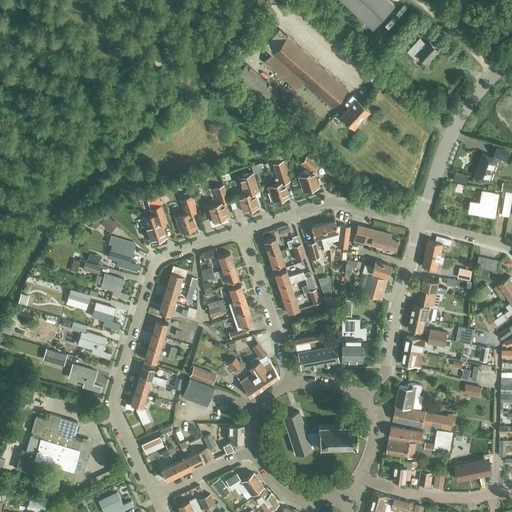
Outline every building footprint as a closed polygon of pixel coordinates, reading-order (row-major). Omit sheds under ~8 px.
[(342,0),(373,28),(395,5),(389,0),(342,0)] [(414,24),(426,35),(431,29),(420,18),(414,24)] [(330,106),(346,88),(279,28),(263,46),(271,53),(264,61),(296,89),(303,81),(330,106)] [(429,41),(426,44),(419,38),(408,50),(415,57),(418,54),(428,63),(439,50),(429,41)] [(219,75),(222,78),(238,59),(235,56),(219,75)] [(231,80),(265,109),(279,92),(245,63),(231,80)] [(275,101),(281,107),(288,100),(281,94),(275,101)] [(340,116),(354,128),(369,110),(352,95),(345,102),(349,106),(340,116)] [(499,156),(506,159),(509,152),(497,147),(493,157),(483,153),(474,175),(489,181),(499,156)] [(253,156),(257,165),(266,161),(263,152),(253,156)] [(268,186),(273,201),(288,196),(284,181),(289,180),(280,154),(271,157),(273,163),(277,177),(274,178),(276,183),(268,186)] [(301,162),(312,171),(317,165),(306,156),(301,162)] [(314,171),(309,173),(309,172),(308,171),(307,170),(305,169),(304,169),(303,169),(302,169),(302,170),(298,172),(299,176),(298,176),(303,191),(318,185),(318,183),(320,182),(319,177),(316,178),(314,171)] [(252,172),(238,177),(244,194),(237,196),(242,211),(259,205),(257,196),(260,195),(252,172)] [(453,180),(466,182),(467,175),(454,173),(453,180)] [(501,189),(511,191),(511,183),(503,182),(501,189)] [(166,195),(171,191),(167,184),(161,188),(166,195)] [(207,206),(212,221),(228,216),(223,201),(228,199),(223,184),(214,187),(219,202),(207,206)] [(479,213),(494,216),(498,193),(483,191),(479,213)] [(502,214),(509,215),(511,194),(511,192),(506,191),(502,214)] [(152,216),(144,219),(146,227),(145,227),(150,242),(166,236),(161,223),(166,221),(161,205),(157,194),(146,198),(150,209),(152,216)] [(180,232),(196,226),(191,212),(196,210),(191,195),(180,199),(185,214),(174,217),(174,218),(171,219),(173,227),(178,225),(180,232)] [(101,222),(110,230),(116,224),(107,216),(101,222)] [(322,222),(325,235),(337,231),(334,219),(322,222)] [(329,248),(327,240),(325,235),(322,222),(310,225),(313,238),(320,236),(322,242),(324,249),(329,248)] [(357,224),(354,238),(394,249),(397,237),(390,235),(391,233),(357,224)] [(288,246),(300,243),(297,234),(291,236),(292,239),(286,241),(288,246)] [(113,243),(109,256),(120,260),(119,264),(136,270),(137,264),(129,261),(133,249),(135,243),(122,239),(111,235),(109,242),(113,243)] [(338,248),(342,262),(344,261),(346,246),(343,235),(336,237),(339,248),(338,248)] [(425,252),(444,256),(445,252),(441,251),(443,242),(451,244),(452,239),(436,235),(435,241),(428,239),(425,252)] [(275,237),(263,240),(268,253),(279,249),(275,237)] [(307,243),(311,259),(319,256),(315,241),(307,243)] [(304,257),(300,243),(292,246),(297,259),(304,257)] [(213,256),(220,254),(218,245),(210,247),(213,256)] [(279,249),(268,253),(272,267),(284,263),(281,257),(287,255),(285,248),(279,250),(279,249)] [(447,262),(457,264),(460,250),(449,248),(447,262)] [(75,250),(73,261),(80,262),(82,251),(75,250)] [(361,260),(363,254),(351,250),(347,265),(353,267),(356,259),(361,260)] [(222,269),(234,265),(229,251),(218,255),(222,269)] [(443,262),(444,256),(425,252),(422,265),(437,269),(439,262),(443,262)] [(368,295),(378,261),(375,260),(373,266),(364,264),(356,291),(368,295)] [(62,269),(69,270),(71,264),(56,261),(55,263),(47,261),(44,277),(59,281),(62,269)] [(82,268),(97,273),(100,265),(84,261),(82,268)] [(378,261),(368,295),(380,298),(390,264),(378,261)] [(166,285),(178,288),(179,285),(182,286),(183,282),(180,281),(182,275),(185,276),(187,269),(172,264),(166,285)] [(234,265),(222,269),(227,282),(238,278),(234,265)] [(461,268),(459,277),(469,279),(471,270),(461,268)] [(475,276),(487,279),(489,271),(477,268),(475,276)] [(290,282),(305,277),(302,270),(288,275),(285,269),(274,273),(279,286),(290,282)] [(104,272),(100,286),(113,290),(111,294),(127,299),(129,294),(120,291),(124,278),(104,272)] [(325,287),(334,286),(333,274),(323,275),(325,287)] [(501,298),(511,290),(511,278),(509,275),(499,283),(493,286),(501,298)] [(187,291),(195,293),(196,289),(194,289),(194,287),(196,278),(191,276),(187,291)] [(421,288),(436,291),(437,290),(445,292),(446,287),(438,285),(439,280),(423,277),(421,288)] [(446,284),(455,286),(456,279),(447,277),(446,284)] [(204,292),(212,290),(209,280),(201,283),(204,292)] [(294,295),(290,282),(279,286),(283,299),(294,295)] [(233,301),(244,297),(240,284),(228,288),(233,301)] [(479,290),(483,296),(491,290),(487,284),(479,290)] [(174,301),(178,288),(166,285),(162,298),(174,301)] [(308,290),(312,304),(319,302),(315,288),(308,290)] [(433,305),(436,291),(421,288),(418,302),(428,304),(433,305)] [(68,296),(87,302),(90,294),(70,289),(68,296)] [(509,309),(511,307),(511,290),(501,298),(507,294),(511,301),(506,305),(509,309)] [(294,295),(283,299),(287,312),(298,308),(294,295)] [(326,307),(341,302),(339,295),(324,300),(326,307)] [(237,314),(249,310),(244,297),(233,301),(228,303),(232,315),(237,314)] [(170,314),(174,301),(162,298),(158,311),(170,314)] [(208,309),(223,304),(221,298),(206,303),(208,309)] [(95,301),(91,315),(106,320),(104,324),(118,328),(120,323),(111,320),(115,307),(95,301)] [(428,304),(418,302),(414,301),(411,314),(428,318),(435,319),(436,315),(430,314),(429,318),(425,317),(428,304)] [(223,304),(208,309),(210,316),(220,312),(218,306),(223,304)] [(194,318),(196,310),(188,308),(187,309),(182,308),(180,314),(194,318)] [(237,314),(232,315),(237,328),(242,327),(246,326),(253,323),(249,310),(237,314)] [(427,323),(428,318),(411,314),(408,327),(422,330),(424,323),(427,323)] [(494,320),(497,324),(506,318),(503,314),(494,320)] [(357,318),(341,318),(340,360),(362,360),(362,337),(364,337),(364,327),(357,327),(357,318)] [(152,332),(164,336),(168,322),(156,319),(152,332)] [(72,321),(70,328),(81,331),(77,343),(92,347),(90,352),(109,357),(111,352),(102,349),(106,337),(86,331),(84,331),(86,325),(72,321)] [(247,332),(246,326),(242,327),(237,328),(235,329),(236,335),(247,332)] [(511,330),(509,326),(498,333),(502,339),(511,331),(511,330)] [(428,335),(446,338),(447,332),(430,328),(428,335)] [(179,337),(188,340),(190,333),(175,329),(174,334),(179,336),(179,337)] [(160,349),(164,336),(152,332),(148,345),(160,349)] [(319,364),(316,348),(311,349),(309,342),(318,340),(317,334),(293,339),(295,352),(297,352),(301,367),(310,366),(315,365),(319,364)] [(417,351),(423,352),(425,340),(421,339),(421,338),(407,335),(404,348),(417,351)] [(445,345),(446,338),(428,335),(427,342),(445,345)] [(261,372),(268,384),(278,377),(268,358),(257,342),(251,346),(259,358),(258,359),(258,360),(265,369),(261,372)] [(316,348),(319,364),(323,363),(324,364),(328,363),(328,362),(338,360),(334,344),(316,348)] [(156,362),(160,349),(148,345),(144,358),(156,362)] [(404,348),(401,362),(414,365),(417,365),(417,370),(433,373),(433,369),(420,366),(423,352),(417,351),(404,348)] [(54,351),(50,361),(63,365),(64,362),(66,355),(54,351)] [(228,362),(234,371),(241,366),(235,357),(228,362)] [(452,366),(461,368),(462,361),(454,359),(452,366)] [(250,396),(268,384),(261,372),(265,369),(258,360),(250,366),(254,371),(239,381),(250,396)] [(159,383),(164,385),(166,379),(152,374),(154,367),(142,364),(138,377),(150,381),(159,383)] [(189,375),(211,384),(216,373),(193,364),(189,375)] [(76,365),(72,378),(87,383),(86,387),(99,391),(101,386),(92,383),(96,371),(76,365)] [(470,377),(478,378),(479,369),(472,368),(470,377)] [(172,386),(179,389),(183,378),(175,376),(172,386)] [(511,376),(509,376),(501,376),(501,392),(511,392),(511,383),(511,384),(511,376)] [(146,394),(150,381),(138,377),(134,390),(146,394)] [(182,396),(206,405),(213,386),(189,377),(182,396)] [(396,402),(395,404),(396,404),(417,408),(421,409),(424,396),(420,395),(422,385),(409,382),(408,386),(399,385),(396,402)] [(481,386),(472,385),(470,393),(479,394),(481,386)] [(134,390),(130,404),(137,406),(136,409),(143,423),(150,420),(145,408),(142,407),(146,394),(134,390)] [(447,415),(417,408),(396,404),(393,419),(428,427),(429,424),(451,429),(452,421),(454,422),(456,414),(448,412),(447,415)] [(318,432),(306,432),(299,410),(282,416),(294,454),(311,448),(309,442),(318,442),(319,447),(356,445),(355,423),(318,425),(318,432)] [(72,437),(77,421),(50,413),(48,419),(35,415),(30,431),(33,432),(32,436),(30,435),(26,450),(21,449),(15,468),(30,472),(34,458),(82,472),(86,458),(83,458),(88,441),(72,437)] [(164,425),(176,421),(174,415),(162,420),(164,425)] [(235,441),(242,442),(243,424),(228,423),(228,435),(229,435),(230,441),(222,445),(226,453),(233,449),(232,445),(235,444),(235,441)] [(160,428),(163,433),(172,429),(170,424),(160,428)] [(410,439),(421,441),(423,431),(391,425),(389,436),(410,440),(410,439)] [(434,443),(433,449),(449,451),(452,431),(436,429),(434,443)] [(200,431),(192,434),(196,444),(204,441),(200,431)] [(203,436),(208,448),(216,444),(210,433),(203,436)] [(141,443),(145,453),(163,445),(159,435),(141,443)] [(178,443),(176,437),(172,439),(171,436),(162,439),(166,448),(178,443)] [(386,453),(415,457),(417,442),(388,438),(386,453)] [(434,443),(425,442),(424,449),(432,450),(432,448),(433,449),(434,443)] [(198,450),(186,456),(191,467),(204,461),(210,458),(205,447),(198,450)] [(0,459),(6,461),(8,451),(3,450),(0,459)] [(178,473),(191,467),(186,456),(173,462),(178,473)] [(473,460),(455,464),(459,479),(492,472),(490,463),(488,457),(473,460)] [(105,463),(110,473),(117,470),(112,460),(105,463)] [(0,469),(6,472),(8,465),(0,462),(0,469)] [(166,479),(178,473),(173,462),(161,468),(166,479)] [(409,476),(410,476),(411,468),(407,468),(408,466),(395,464),(393,479),(405,481),(406,478),(409,478),(409,476)] [(419,480),(431,482),(433,469),(421,467),(419,480)] [(225,480),(227,482),(231,488),(237,484),(243,491),(248,488),(252,493),(263,486),(253,472),(241,480),(236,472),(225,480)] [(433,486),(442,487),(445,474),(435,473),(433,486)] [(219,477),(213,482),(219,490),(225,486),(219,477)] [(5,483),(2,490),(7,493),(11,486),(5,483)] [(270,493),(268,494),(264,488),(250,498),(255,504),(258,502),(265,510),(262,511),(254,511),(251,508),(247,511),(268,511),(271,510),(270,508),(277,503),(270,493)] [(398,511),(400,508),(412,511),(415,503),(373,491),(367,511),(398,511)] [(130,500),(122,504),(116,492),(98,500),(103,511),(106,511),(115,508),(116,511),(117,511),(133,505),(130,500)] [(199,498),(203,508),(214,503),(210,493),(199,498)] [(181,511),(194,511),(201,509),(195,496),(178,504),(181,511)] [(44,508),(45,503),(29,499),(28,504),(44,508)] [(414,509),(421,511),(423,505),(416,503),(414,509)]
